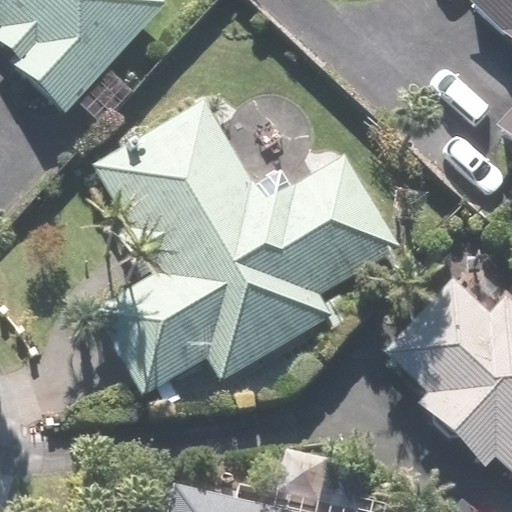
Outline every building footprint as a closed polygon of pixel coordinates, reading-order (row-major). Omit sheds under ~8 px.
[(0,0),(0,73),(2,77),(51,123),(153,14),(137,0),(0,0)] [(511,0),(467,0),(457,12),(511,61),(511,104),(479,141),(511,170),(511,0)] [(430,103),(395,140),(468,206),(502,168),(430,103)] [(194,111),(82,172),(118,239),(101,248),(125,292),(76,318),(124,405),(191,369),(203,391),(318,328),(307,307),(383,265),(330,168),(283,193),(271,171),(237,190),(194,111)] [(511,511),(511,322),(496,307),(474,329),(434,292),(367,363),(410,403),(398,416),(469,484),(486,466),(511,490),(511,511)] [(243,511),(161,494),(159,511),(243,511)]
